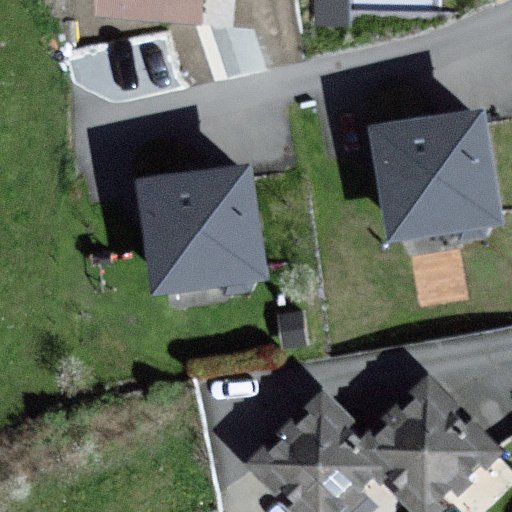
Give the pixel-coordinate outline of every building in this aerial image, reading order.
[(202,0),(101,0),(101,12),(201,18),(202,0)] [(486,110),(375,125),(393,238),(505,217),(486,110)] [(251,162),(141,180),(159,292),(269,275),(251,162)] [(432,381),(372,440),(365,447),(386,469),(429,511),(433,511),(499,448),(432,381)] [(365,447),(372,440),(327,395),(258,463),(307,511),(342,511),(386,469),(365,447)]
